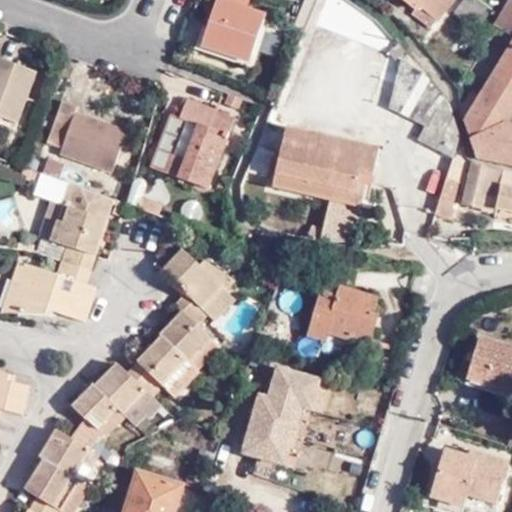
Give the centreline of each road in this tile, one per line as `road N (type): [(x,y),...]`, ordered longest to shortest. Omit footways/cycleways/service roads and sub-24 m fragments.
road 1 (residential): [(386,511),(450,296),(466,280),(511,271)]
road 2 (residential): [(169,0),(141,54),(0,0)]
